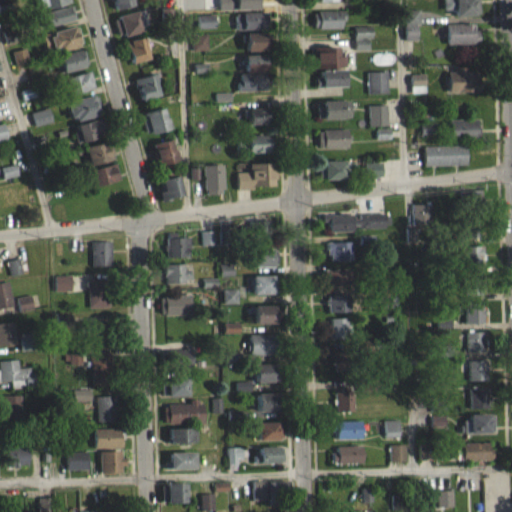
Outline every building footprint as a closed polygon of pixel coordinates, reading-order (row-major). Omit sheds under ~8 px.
[(0,0),(0,10),(10,7),(8,0),(0,0)] [(37,0),(39,5),(43,4),(44,8),(70,0),(37,0)] [(133,11),(130,0),(109,0),(114,16),(133,11)] [(442,0),(442,10),(453,9),(453,17),(473,16),(473,13),(478,12),(477,0),(442,0)] [(39,11),(43,26),(70,19),(70,18),(74,16),(70,3),(39,11)] [(161,4),(161,21),(173,21),(173,4),(161,4)] [(113,17),(117,32),(121,31),(122,34),(140,29),(139,25),(146,23),(142,7),(136,9),(135,8),(116,14),(117,16),(113,17)] [(233,11),(234,28),(262,27),(262,21),(267,21),(266,9),(233,11)] [(316,10),(316,12),(312,12),(312,26),(317,26),(317,28),(340,28),(340,20),(344,19),(343,12),(340,12),(340,9),(316,10)] [(403,9),(403,24),(419,24),(419,9),(403,9)] [(196,12),(196,26),(213,25),(212,11),(196,12)] [(74,26),(71,12),(39,19),(42,33),(74,26)] [(445,24),(446,44),(478,43),(477,30),(474,30),(474,23),(445,24)] [(1,28),(5,41),(19,37),(16,24),(1,28)] [(46,49),(41,33),(72,24),(73,26),(77,24),(81,40),(76,41),(77,45),(57,50),(55,46),(46,49)] [(353,38),(371,37),(370,25),(353,26),(353,38)] [(404,25),(415,25),(416,39),(404,39),(404,25)] [(241,33),(241,41),(244,40),(244,50),(264,49),(264,47),(270,47),(270,33),(264,33),(263,31),(244,31),(244,33),(241,33)] [(192,34),(192,48),(207,48),(207,33),(192,34)] [(122,39),(125,50),(126,49),(129,61),(147,56),(141,34),(122,39)] [(354,39),(354,49),(367,49),(367,38),(354,39)] [(206,40),(190,41),(191,57),(206,56),(206,40)] [(11,48),(15,63),(28,59),(24,44),(11,48)] [(314,47),(315,68),(342,67),(342,56),(337,56),(337,46),(314,47)] [(55,61),(58,71),(61,70),(61,71),(83,65),(82,62),(86,61),(83,50),(78,51),(77,48),(56,53),(58,60),(55,61)] [(264,69),(237,70),(237,57),(243,57),(243,54),(269,53),(269,64),(264,64),(264,69)] [(27,69),(25,55),(12,57),(14,71),(27,69)] [(193,62),(193,71),(207,71),(207,61),(193,62)] [(453,66),(453,71),(446,71),(447,92),(479,91),(479,78),(475,78),(475,71),(465,71),(465,66),(453,66)] [(89,68),(94,86),(64,94),(60,83),(64,81),(62,76),(89,68)] [(320,71),(320,76),(314,76),(314,88),(343,86),(342,70),(320,71)] [(366,71),(367,93),(387,92),(386,70),(366,71)] [(151,71),(158,94),(139,99),(136,87),(134,87),(131,76),(151,71)] [(236,81),(236,88),(262,87),(262,71),(238,72),(239,80),(236,81)] [(409,74),(410,92),(424,91),(423,73),(409,74)] [(19,88),(21,97),(35,93),(33,84),(19,88)] [(229,92),(229,109),(217,109),(217,92),(229,92)] [(68,99),(69,102),(65,103),(68,116),(73,115),(74,119),(95,114),(94,109),(99,108),(96,93),(91,94),(91,93),(68,99)] [(320,101),(320,102),(316,102),(316,117),(321,117),(321,120),(341,119),(341,117),(349,117),(348,100),(320,101)] [(30,110),(34,124),(51,119),(47,105),(30,110)] [(368,105),(368,126),(386,125),(386,105),(368,105)] [(140,114),(144,130),(148,129),(149,132),(167,127),(167,126),(171,125),(168,114),(164,116),(161,106),(142,111),(143,114),(140,114)] [(247,106),(247,108),(243,108),(243,116),(247,116),(247,122),(269,122),(268,108),(265,108),(265,106),(247,106)] [(50,127),(46,114),(30,119),(34,133),(50,127)] [(244,115),(244,130),(269,129),(269,114),(244,115)] [(71,129),(74,139),(78,138),(79,140),(106,132),(101,118),(96,120),(95,117),(74,123),(75,128),(71,129)] [(448,119),(477,118),(477,129),(476,129),(476,139),(448,140),(448,119)] [(419,121),(420,135),(435,135),(434,120),(419,121)] [(419,142),(434,142),(434,127),(418,128),(419,142)] [(321,129),(321,131),(316,131),(317,146),(322,146),(322,148),(346,147),(346,141),(349,140),(349,135),(346,135),(346,128),(321,129)] [(375,128),(375,138),(389,138),(389,128),(375,128)] [(235,138),(235,152),(267,151),(267,149),(270,149),(270,135),(265,135),(265,133),(244,134),(244,138),(235,138)] [(389,135),(375,135),(375,146),(388,146),(389,135)] [(151,142),(153,149),(150,150),(152,158),(155,157),(157,164),(175,159),(174,157),(178,156),(175,147),(173,148),(169,137),(151,142)] [(82,145),(87,164),(109,158),(109,157),(113,156),(109,141),(104,142),(103,139),(82,145)] [(422,146),(423,166),(466,164),(465,144),(422,146)] [(235,170),(235,187),(251,187),(251,184),(272,184),(271,160),(248,161),(248,169),(235,170)] [(322,161),(322,163),(318,163),(318,177),(322,177),(322,180),(343,180),(343,171),(356,171),(356,161),(322,161)] [(83,169),(88,185),(91,184),(92,186),(118,178),(114,162),(90,168),(90,167),(83,169)] [(201,163),(202,188),(205,188),(205,192),(219,192),(219,187),(222,187),(221,162),(201,163)] [(364,162),(364,176),(382,176),(381,162),(364,162)] [(0,166),(15,163),(17,174),(3,177),(0,166)] [(189,164),(190,177),(197,177),(197,164),(189,164)] [(16,182),(14,170),(0,173),(0,177),(2,185),(16,182)] [(157,187),(160,200),(168,199),(167,197),(181,193),(176,174),(157,178),(159,187),(157,187)] [(480,189),(480,196),(481,196),(481,202),(480,202),(480,208),(463,209),(462,198),(458,198),(458,189),(480,189)] [(412,203),(412,223),(430,223),(430,200),(425,200),(425,203),(412,203)] [(321,214),(322,220),(327,220),(328,230),(352,230),(352,224),(358,224),(358,226),(383,226),(383,223),(389,223),(389,216),(383,216),(383,213),(360,213),(360,218),(351,218),(351,214),(346,214),(343,211),(339,211),(338,213),(321,214)] [(217,216),(218,243),(228,243),(228,216),(217,216)] [(480,216),(481,237),(463,237),(462,217),(480,216)] [(248,218),(248,223),(243,223),(243,230),(249,230),(249,240),(267,240),(267,218),(248,218)] [(406,226),(406,241),(417,240),(416,226),(406,226)] [(199,229),(200,243),(211,242),(210,228),(199,229)] [(359,234),(359,243),(375,242),(375,234),(359,234)] [(165,235),(165,243),(163,243),(163,248),(165,248),(165,255),(187,255),(186,246),(188,246),(188,235),(165,235)] [(212,251),(211,237),(199,238),(200,251),(212,251)] [(89,240),(90,264),(110,263),(109,239),(89,240)] [(325,240),(325,248),(327,248),(327,252),(330,252),(330,259),(351,259),(351,240),(325,240)] [(464,245),(465,266),(482,265),(482,259),(484,259),(484,253),(482,253),(482,245),(464,245)] [(250,247),(251,266),(270,266),(270,262),(275,262),(275,249),(270,249),(270,247),(250,247)] [(367,254),(367,272),(382,272),(382,254),(367,254)] [(7,260),(18,257),(21,271),(10,274),(7,260)] [(162,261),(163,273),(164,273),(164,281),(184,281),(184,277),(188,277),(188,267),(183,267),(183,261),(162,261)] [(218,261),(218,273),(232,273),(232,261),(218,261)] [(6,267),(8,281),(20,280),(18,265),(6,267)] [(348,267),(349,284),(325,285),(325,272),(323,272),(323,268),(348,267)] [(53,273),(54,288),(69,288),(69,273),(53,273)] [(463,294),(480,293),(480,287),(482,287),(482,281),(480,281),(480,273),(462,273),(463,294)] [(248,276),(250,276),(250,274),(271,274),(271,275),(276,275),(276,289),(272,289),(272,293),(251,293),(251,283),(248,283),(248,276)] [(201,275),(215,275),(215,284),(201,284),(201,275)] [(86,277),(86,278),(85,279),(85,284),(87,284),(87,305),(108,304),(107,276),(86,277)] [(0,282),(8,281),(12,304),(0,306),(0,282)] [(53,297),(70,297),(70,282),(53,282),(53,297)] [(271,282),(247,282),(247,301),(272,300),(271,282)] [(221,286),(221,301),(237,301),(237,287),(221,286)] [(394,287),(395,306),(378,306),(378,304),(367,305),(367,287),(394,287)] [(158,296),(162,296),(162,293),(188,292),(189,312),(163,313),(163,311),(159,311),(158,296)] [(327,293),(327,298),(325,298),(325,303),(327,303),(327,311),(348,310),(348,293),(327,293)] [(16,296),(29,294),(32,308),(19,310),(16,296)] [(236,309),(236,295),(221,295),(221,309),(236,309)] [(18,318),(31,315),(29,301),(15,304),(18,318)] [(465,322),(483,322),(483,302),(465,302),(465,322)] [(252,304),(253,323),(273,323),(273,320),(278,319),(278,305),(272,306),(272,304),(252,304)] [(55,312),(56,324),(71,324),(70,311),(55,312)] [(329,316),(329,330),(325,330),(325,335),(329,335),(329,337),(346,336),(345,315),(329,316)] [(78,319),(109,318),(109,324),(111,324),(112,342),(90,343),(90,330),(78,330),(78,319)] [(451,318),(451,327),(438,327),(437,318),(451,318)] [(0,321),(13,320),(15,343),(0,343),(0,321)] [(222,320),(222,330),(237,330),(237,320),(222,320)] [(466,331),(467,331),(467,329),(472,328),(472,331),(484,330),(484,350),(467,351),(466,331)] [(237,329),(221,329),(221,339),(237,339),(237,329)] [(18,332),(37,331),(38,347),(20,349),(18,332)] [(248,332),(249,339),(246,339),(246,347),(249,347),(249,353),(274,352),(274,350),(280,350),(279,333),(274,333),(274,332),(248,332)] [(355,338),(355,349),(373,349),(373,338),(355,338)] [(18,340),(19,357),(30,356),(29,339),(18,340)] [(452,344),(452,354),(437,355),(437,344),(452,344)] [(160,349),(165,349),(165,347),(190,346),(190,365),(161,366),(160,349)] [(80,347),(80,362),(68,362),(68,357),(64,357),(64,347),(80,347)] [(332,350),(332,357),(330,358),(330,363),(333,363),(333,372),(350,371),(350,349),(332,350)] [(226,350),(226,359),(240,359),(240,350),(226,350)] [(90,351),(91,382),(111,382),(110,351),(90,351)] [(0,359),(16,358),(16,367),(29,366),(29,372),(37,371),(39,384),(24,385),(24,378),(0,380),(0,359)] [(468,359),(469,379),(486,378),(486,359),(468,359)] [(254,362),(254,381),(274,380),(274,378),(280,378),(280,364),(275,364),(275,362),(254,362)] [(186,377),(187,393),(167,394),(167,393),(162,393),(161,378),(186,377)] [(357,377),(357,389),(375,388),(375,377),(357,377)] [(235,378),(235,388),(251,388),(251,379),(235,378)] [(250,387),(235,387),(235,397),(249,398),(250,387)] [(469,387),(469,407),(488,407),(488,400),(493,400),(493,387),(469,387)] [(71,389),(72,400),(91,399),(90,388),(71,389)] [(334,389),(334,397),(331,398),(331,402),(334,402),(334,411),(352,411),(351,389),(334,389)] [(256,391),(256,410),(275,410),(275,407),(280,407),(280,392),(275,392),(275,391),(256,391)] [(1,394),(19,394),(19,417),(1,417),(1,394)] [(96,394),(96,420),(116,420),(115,404),(117,404),(117,397),(115,397),(115,394),(96,394)] [(211,394),(211,410),(221,409),(221,394),(211,394)] [(89,395),(71,396),(72,407),(89,407),(89,395)] [(446,411),(429,411),(429,395),(446,395),(446,411)] [(163,406),(166,406),(166,403),(188,403),(188,398),(197,397),(198,402),(202,402),(203,421),(168,422),(168,420),(163,420),(163,406)] [(211,407),(211,419),(221,419),(220,406),(211,407)] [(227,410),(227,419),(241,419),(241,410),(227,410)] [(463,419),(464,432),(488,431),(488,429),(493,429),(493,414),(488,414),(488,412),(468,413),(468,419),(463,419)] [(445,415),(445,425),(432,425),(432,415),(445,415)] [(329,418),(359,417),(360,435),(335,436),(335,429),(329,429),(329,418)] [(385,419),(385,436),(399,435),(399,419),(385,419)] [(257,421),(257,439),(277,439),(277,435),(282,435),(282,422),(277,422),(277,420),(257,421)] [(92,427),(93,446),(122,446),(122,436),(119,436),(119,426),(92,427)] [(169,427),(169,441),(193,441),(193,439),(197,439),(197,429),(193,429),(193,426),(169,427)] [(360,427),(332,428),(333,445),(360,444),(360,427)] [(168,435),(168,449),(196,449),(196,435),(168,435)] [(420,441),(420,459),(436,459),(436,441),(420,441)] [(461,442),(462,449),(457,449),(457,458),(492,458),(492,448),(489,448),(489,441),(461,442)] [(334,443),(334,449),(331,449),(331,458),(336,458),(336,460),(360,460),(360,442),(334,443)] [(390,443),(390,461),(406,461),(406,443),(390,443)] [(5,445),(5,463),(12,463),(12,466),(18,465),(18,463),(27,462),(27,457),(29,457),(29,444),(5,445)] [(226,446),(227,462),(237,462),(237,458),(242,458),(242,445),(226,446)] [(253,453),(254,461),(278,461),(278,459),(282,459),(282,447),(278,447),(278,445),(258,445),(258,453),(253,453)] [(99,449),(100,472),(122,472),(122,464),(125,464),(125,455),(121,455),(121,449),(99,449)] [(65,450),(66,468),(87,468),(87,450),(65,450)] [(165,460),(165,468),(194,467),(194,450),(169,451),(169,460),(165,460)] [(253,470),(282,469),(281,452),(257,453),(258,461),(253,461),(253,470)] [(361,469),(361,452),(332,453),(333,470),(361,469)] [(239,453),(226,454),(227,470),(240,469),(239,453)] [(252,480),(252,499),(267,499),(266,479),(252,480)] [(267,480),(268,504),(290,503),(289,479),(267,480)] [(214,481),(214,490),(229,489),(229,480),(214,481)] [(166,485),(162,485),(162,499),(166,499),(166,501),(185,501),(185,481),(165,481),(166,485)] [(362,487),(363,501),(373,500),(372,486),(362,487)] [(453,489),(454,505),(437,505),(437,489),(453,489)] [(200,492),(201,509),(214,508),(213,492),(200,492)] [(0,494),(1,506),(11,506),(10,493),(0,494)] [(370,494),(362,495),(362,508),(371,508),(370,494)] [(38,496),(38,511),(51,511),(51,496),(38,496)]
